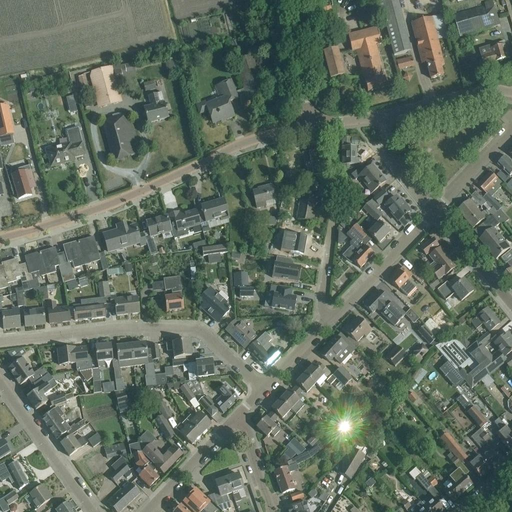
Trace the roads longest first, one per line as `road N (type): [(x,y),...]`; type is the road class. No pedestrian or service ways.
road 1 (unclassified): [(0,240),(87,216),(238,146),(309,126)]
road 2 (residential): [(263,388),(194,328),(0,342)]
road 3 (residential): [(93,511),(0,381)]
road 4 (residential): [(329,319),(433,210)]
road 5 (residential): [(329,319),(322,306),(335,180)]
road 6 (residential): [(146,511),(239,413)]
road 7 (unclassified): [(383,115),(476,91),(511,92)]
road 8 (unclassified): [(309,126),(289,0)]
road 9 (residential): [(511,305),(433,210)]
